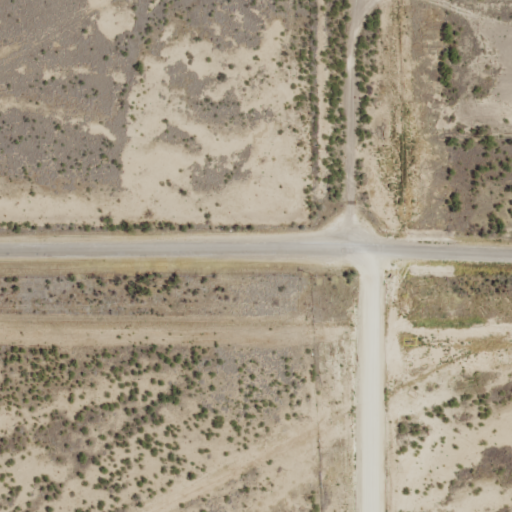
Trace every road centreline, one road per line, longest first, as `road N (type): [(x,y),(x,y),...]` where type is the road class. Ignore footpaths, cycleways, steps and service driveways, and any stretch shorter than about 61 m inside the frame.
road 1 (residential): [(511,260),(0,260)]
road 2 (track): [(359,262),(339,0)]
